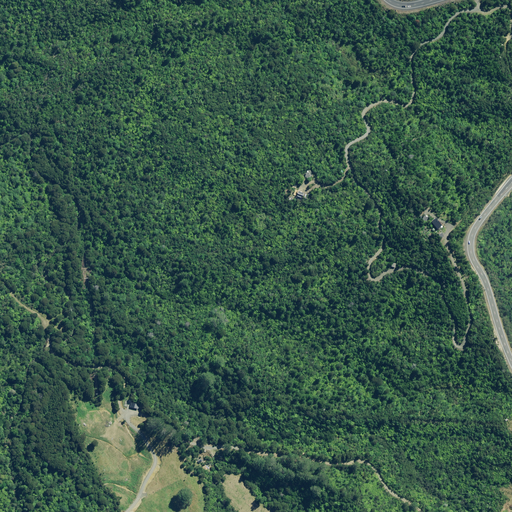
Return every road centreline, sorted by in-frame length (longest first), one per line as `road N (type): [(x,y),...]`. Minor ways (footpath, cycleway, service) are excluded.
road 1 (track): [(118,408),(169,424),(183,442),(330,465),(362,457),(385,489),(419,511)]
road 2 (primary): [(511,184),(472,242),(511,356)]
road 3 (track): [(118,408),(122,377),(57,356),(44,322)]
road 4 (track): [(119,511),(155,462),(118,408)]
